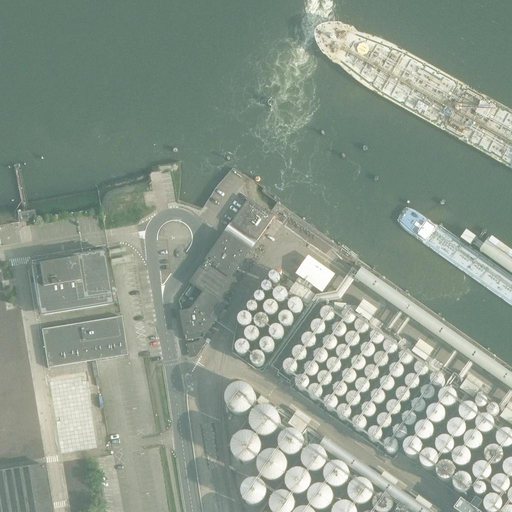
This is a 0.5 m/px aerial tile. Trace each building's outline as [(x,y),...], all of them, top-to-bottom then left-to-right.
[(249,202),(233,224),(257,241),(275,217),(268,213),(267,214),(249,202)] [(34,213),(19,215),(20,222),(20,224),(27,223),(26,221),(35,220),(34,213)] [(191,311),(181,313),(186,341),(205,338),(230,303),(224,299),(237,281),(233,278),(252,252),(226,234),(191,284),(204,293),(191,311)] [(95,253),(31,264),(40,317),(113,305),(109,283),(103,252),(102,251),(102,250),(101,250),(100,249),(99,249),(98,248),(97,249),(96,249),(96,250),(95,250),(95,251),(95,252),(94,252),(95,253)] [(310,253),(298,269),(327,289),(338,273),(310,253)] [(125,325),(145,322),(137,263),(113,266),(120,314),(123,313),(125,325)] [(361,270),(355,280),(451,344),(449,347),(483,369),(492,356),(361,270)] [(268,282),(269,284),(272,286),(275,286),(277,285),(278,282),(277,279),(275,277),(272,277),(269,279),(268,282)] [(295,286),(292,285),(289,292),(311,304),(317,293),(297,282),(295,286)] [(261,292),(262,295),(264,297),(267,297),(270,295),(271,292),(270,290),(267,288),(265,288),(262,289),(261,292)] [(273,299),(273,302),(275,305),(278,307),(282,306),(285,304),(286,301),(286,298),(284,295),(281,293),(277,294),(275,295),(273,299)] [(254,302),(255,305),(257,307),(260,307),(262,305),(263,303),(262,300),(260,298),(257,298),(255,300),(254,302)] [(370,321),(378,309),(364,300),(356,312),(370,321)] [(288,309),(289,313),(291,316),(294,317),(297,317),(300,315),(302,312),(301,308),(300,305),(296,304),(293,304),(290,306),(288,309)] [(263,312),(264,315),(265,318),(269,320),(272,320),(275,318),(277,315),(276,311),(274,308),(271,307),(268,307),(265,309),(263,312)] [(247,312),(248,315),(250,317),(253,317),(256,315),(257,313),(256,310),(253,308),(251,308),(248,310),(247,312)] [(321,318),(322,322),(323,325),(327,326),(330,326),(333,324),(335,321),(334,317),(332,315),(329,313),(326,313),(323,315),(321,318)] [(342,321),(342,324),(344,327),(347,329),(351,329),(354,327),(355,324),(355,320),(353,317),(350,316),(347,316),(344,318),(342,321)] [(121,317),(42,330),(48,368),(96,361),(127,356),(121,317)] [(279,322),(279,326),(281,329),(284,330),(287,330),(290,328),(292,325),(292,322),(290,319),(287,317),(283,317),(280,319),(279,322)] [(238,323),(238,327),(240,329),(243,331),(247,331),(249,329),(251,326),(251,322),(249,319),(246,318),(242,318),(239,320),(238,323)] [(254,325),(254,329),(256,332),(259,333),(263,333),(266,331),(267,328),(267,324),(265,321),(262,320),(259,320),(256,322),(254,325)] [(355,330),(355,334),(357,337),(361,338),(364,338),(367,336),(369,333),(368,330),(366,327),(363,325),(360,325),(357,327),(355,330)] [(311,332),(311,335),(313,338),(316,340),(320,340),(323,338),(324,334),(324,331),(322,328),(319,326),(316,327),(313,329),(311,332)] [(333,335),(333,338),(335,341),(338,343),(342,342),(345,341),(346,337),(346,334),(344,331),(341,329),(337,330),(334,332),(333,335)] [(269,336),(269,340),(271,343),(275,344),(278,344),(281,342),(283,338),(282,335),(280,332),(276,331),(273,331),(270,333),(269,336)] [(245,338),(245,342),(247,345),(250,346),(253,346),(256,344),(258,341),(258,337),(256,334),(253,333),(249,333),(246,335),(245,338)] [(371,342),(371,345),(373,348),(376,350),(380,350),(383,348),(384,344),(384,341),(382,338),(379,337),(375,337),(372,339),(371,342)] [(345,344),(346,347),(347,350),(351,352),(354,352),(357,350),(359,347),(358,343),(356,340),(353,339),(350,339),(347,341),(345,344)] [(302,345),(302,349),(304,352),(307,353),(311,353),(314,351),(315,348),(315,344),(313,341),(310,340),(307,340),(304,342),(302,345)] [(201,342),(188,344),(187,344),(188,353),(190,353),(190,357),(195,356),(202,347),(201,342)] [(323,348),(323,351),(325,354),(328,356),(332,356),(335,354),(336,351),(336,347),(334,344),(331,343),(328,343),(325,345),(323,348)] [(236,349),(236,353),(238,356),(241,357),(244,357),(247,355),(249,352),(249,349),(247,346),(244,344),(240,344),(237,346),(236,349)] [(260,349),(260,352),(262,355),(265,357),(269,357),(272,355),(273,351),(273,348),(271,345),(268,344),(264,344),(261,346),(260,349)] [(384,351),(384,355),(386,358),(389,359),(393,359),(396,357),(397,354),(397,350),(395,347),(392,346),(389,346),(386,348),(384,351)] [(361,355),(361,358),(363,361),(366,363),(370,363),(373,361),(374,358),(374,354),(372,351),(369,350),(366,350),(363,352),(361,355)] [(336,357),(337,361),(339,363),(342,365),(345,365),(348,363),(350,360),(349,356),(347,353),(344,352),(341,352),(338,354),(336,357)] [(293,358),(293,362),(295,365),(298,366),(302,366),(305,364),(306,361),(306,358),(304,355),(301,353),(297,353),(294,355),(293,358)] [(251,361),(251,365),(253,368),(256,369),(260,369),(263,367),(264,364),(264,361),(262,358),(259,356),(255,356),(252,358),(251,361)] [(314,361),(314,365),(316,367),(319,369),(322,369),(325,367),(327,364),(327,360),(325,357),(322,356),(318,356),(315,358),(314,361)] [(399,362),(400,366),(401,369),(405,370),(408,370),(411,368),(413,365),(412,361),(410,358),(407,357),(404,357),(401,359),(399,362)] [(375,364),(375,367),(377,370),(380,372),(384,372),(386,370),(388,367),(388,363),(386,360),(383,359),(379,359),(376,361),(375,364)] [(351,368),(352,371),(354,374),(357,376),(360,376),(363,374),(365,371),(365,367),(363,364),(359,363),(356,363),(353,365),(351,368)] [(327,371),(327,374),(329,377),(332,379),(336,379),(338,377),(340,373),(340,370),(338,367),(335,366),(331,366),(328,368),(327,371)] [(283,372),(283,376),(285,378),(288,380),(292,380),(295,378),(296,375),(296,371),(294,368),(291,367),(287,367),(284,369),(283,372)] [(415,373),(415,377),(417,380),(420,381),(424,381),(427,379),(428,376),(428,372),(426,369),(423,368),(419,368),(416,370),(415,373)] [(305,374),(305,377),(307,380),(310,382),(313,382),(316,380),(318,377),(318,373),(316,370),(313,369),(309,369),(306,371),(305,374)] [(390,376),(390,379),(392,382),(395,384),(399,383),(402,381),(403,378),(403,375),(401,372),(398,370),(394,370),(392,372),(390,376)] [(365,378),(365,381),(367,384),(370,386),(374,385),(377,383),(378,380),(378,377),(376,374),(373,372),(370,372),(367,374),(365,378)] [(60,452),(94,447),(84,375),(50,380),(60,452)] [(342,381),(343,385),(344,388),(348,389),(351,389),(354,387),(356,384),(355,380),(353,377),(350,376),(347,376),(344,378),(342,381)] [(239,406),(244,406),(249,404),(253,401),(256,396),(256,391),(255,386),(252,381),(248,378),(243,377),(238,377),(233,379),(229,382),(227,387),(226,392),(227,397),(230,402),(234,405),(239,406)] [(318,384),(318,387),(320,390),(323,392),(326,391),(329,389),(331,386),(331,383),(329,380),(326,378),(322,378),(319,380),(318,384)] [(431,384),(431,387),(433,390),(436,392),(440,392),(443,390),(444,386),(444,383),(442,380),(439,379),(435,379),(432,381),(431,384)] [(405,386),(405,390),(407,393),(410,394),(414,394),(417,392),(418,389),(418,385),(416,382),(413,381),(410,381),(407,383),(405,386)] [(295,387),(295,391),(297,394),(300,395),(304,395),(307,393),(308,390),(308,386),(306,384),(303,382),(299,382),(296,384),(295,387)] [(380,388),(381,392),(383,395),(386,396),(389,396),(392,394),(394,391),(394,388),(392,385),(388,383),(385,383),(382,385),(380,388)] [(356,391),(356,394),(358,397),(361,399),(364,399),(367,397),(369,393),(369,390),(367,387),(364,385),(360,386),(357,388),(356,391)] [(333,394),(333,397),(335,400),(338,402),(342,402),(345,400),(346,397),(346,393),(344,390),(341,389),(337,389),(335,391),(333,394)] [(308,397),(308,400),(310,403),(313,405),(317,405),(320,403),(321,399),(321,396),(319,393),(316,391),(312,392),(310,394),(308,397)] [(421,397),(421,401),(423,403),(426,405),(430,405),(433,403),(434,400),(434,396),(432,393),(429,392),(425,392),(423,394),(421,397)] [(396,399),(396,403),(398,406),(401,407),(405,407),(408,405),(409,402),(409,398),(407,396),(404,394),(400,394),(398,396),(396,399)] [(441,411),(444,414),(448,415),(452,415),(455,412),(458,409),(458,405),(457,401),(454,398),(450,396),(446,396),(442,399),(439,403),(439,407),(441,411)] [(371,402),(371,405),(373,408),(376,410),(380,410),(383,408),(384,405),(384,401),(382,398),(379,397),(375,397),(372,399),(371,402)] [(264,429),(269,429),(274,427),(278,424),(280,419),(281,414),(280,409),(277,404),(273,401),(268,399),(263,400),(258,402),(254,405),(252,410),(251,415),(252,420),(255,425),(259,428),(264,429)] [(347,404),(347,408),(349,410),(352,412),(355,412),(358,410),(360,407),(360,403),(358,400),(355,399),(351,399),(348,401),(347,404)] [(324,407),(324,410),(326,413),(329,415),(333,414),(335,412),(337,409),(337,406),(335,403),(332,401),(328,402),(325,404),(324,407)] [(411,410),(411,414),(413,416),(416,418),(420,418),(423,416),(424,413),(424,409),(422,406),(419,405),(415,405),(413,407),(411,410)] [(387,413),(387,416),(389,419),(392,421),(396,420),(399,419),(400,415),(400,412),(398,409),(395,407),(392,408),(389,410),(387,413)] [(362,414),(362,418),(364,421),(367,422),(371,422),(374,420),(375,417),(375,413),(373,410),(370,409),(367,409),(364,411),(362,414)] [(338,416),(338,420),(340,423),(343,424),(346,424),(349,422),(351,419),(351,416),(349,413),(346,411),(342,411),(339,413),(338,416)] [(461,426),(464,429),(468,430),(472,429),(475,427),(478,423),(478,419),(477,415),(474,412),(470,411),(466,411),(462,413),(459,417),(459,422),(461,426)] [(429,429),(432,432),(436,433),(440,432),(443,430),(445,426),(446,422),(445,418),(442,415),(438,413),(434,414),(430,416),(427,420),(427,425),(429,429)] [(402,423),(402,427),(404,430),(408,431),(411,431),(414,429),(415,426),(415,422),(413,420),(410,418),(406,418),(404,420),(402,423)] [(378,425),(378,429),(380,432),(383,433),(386,433),(389,431),(391,428),(391,425),(389,422),(386,420),(382,420),(379,422),(378,425)] [(279,434),(280,439),(282,444),(286,447),(291,448),(297,448),(301,445),(304,441),(306,436),(305,431),(302,427),(298,424),(293,422),(288,423),(284,425),(281,429),(279,434)] [(352,428),(352,432),(354,434),(357,436),(361,436),(364,434),(365,431),(365,427),(363,424),(360,423),(357,423),(354,425),(352,428)] [(478,439),(482,442),(486,443),(490,442),(493,440),(495,436),(496,432),(494,428),(491,425),(487,424),(483,424),(479,426),(477,430),(476,435),(478,439)] [(245,456),(251,456),(255,454),(259,450),(262,445),(262,440),(261,435),(258,431),(254,427),(249,426),(244,426),(239,428),(235,432),(233,436),(232,441),(233,447),(236,451),(240,454),(245,456)] [(449,444),(453,446),(457,447),(461,447),(464,444),(466,441),(467,437),(465,433),(462,430),(458,428),(454,429),(450,431),(448,435),(448,439),(449,444)] [(417,446),(420,448),(424,449),(428,449),(431,446),(433,443),(434,439),(433,435),(430,432),(426,430),(421,431),(417,433),(415,437),(415,441),(417,446)] [(393,437),(393,440),(395,443),(398,444),(402,444),(405,442),(406,439),(406,436),(404,433),(401,431),(397,431),(394,433),(393,437)] [(368,439),(368,443),(370,446),(373,447),(377,447),(380,445),(381,442),(381,438),(379,435),(376,434),(372,434),(369,436),(368,439)] [(498,453),(502,456),(505,457),(509,456),(511,454),(511,439),(507,437),(503,438),(499,440),(497,444),(496,449),(498,453)] [(303,450),(303,455),(306,459),(310,462),(315,464),(320,463),(325,461),(328,457),(329,452),(329,447),(326,442),(322,439),(317,438),(312,438),(307,441),(304,445),(303,450)] [(465,455),(469,458),(473,459),(477,458),(480,456),(482,453),(483,449),(481,445),(478,441),(474,440),(470,440),(466,443),(464,446),(463,451),(465,455)] [(272,473),(278,472),(282,470),(286,467),(289,462),(289,457),(288,452),(285,448),(281,444),(276,443),(271,443),(266,445),(262,449),(260,453),(259,458),(260,463),(263,468),(267,471),(272,473)] [(384,450),(384,453),(386,456),(389,458),(393,458),(395,455),(397,452),(397,449),(395,446),(392,444),(388,445),(385,447),(384,450)] [(436,459),(440,462),(444,463),(448,463),(451,460),(453,457),(454,453),(452,449),(449,446),(445,444),(441,444),(437,447),(435,451),(434,455),(436,459)] [(405,462),(408,465),(412,466),(416,465),(419,463),(421,459),(422,455),(421,451),(418,448),(414,447),(409,447),(405,449),(403,453),(403,458),(405,462)] [(325,466),(325,471),(328,476),(332,479),(338,481),(343,480),(348,477),(350,472),(351,467),(350,461),(347,458),(344,456),(340,455),(336,455),(331,457),(327,461),(325,466)] [(486,471),(490,474),(494,474),(498,474),(501,471),(503,468),(504,464),(502,460),(499,457),(495,455),(491,456),(487,458),(485,462),(484,466),(486,471)] [(454,471),(457,474),(461,475),(465,475),(468,472),(470,469),(471,465),(470,461),(467,458),(463,456),(458,456),(455,459),(452,463),(452,467),(454,471)] [(71,511),(88,509),(80,458),(63,460),(71,511)] [(421,474),(425,477),(429,478),(433,477),(436,475),(438,471),(439,467),(437,463),(434,460),(430,459),(426,459),(422,461),(420,465),(419,470),(421,474)] [(287,474),(288,479),(290,483),(294,486),(299,488),(304,487),(309,485),(312,481),(313,476),(313,471),(310,466),(306,463),(301,461),(296,462),(292,465),(288,469),(287,474)] [(51,511),(44,465),(0,472),(0,511),(51,511)] [(504,482),(508,485),(511,486),(511,467),(509,467),(505,470),(503,474),(503,478),(504,482)] [(243,483),(243,488),(246,492),(250,496),(255,497),(260,496),(264,494),(267,490),(269,485),(268,480),(266,475),(262,472),(257,471),(252,471),(247,474),(244,478),(243,483)] [(349,483),(349,488),(352,493),(356,496),(361,497),(366,497),(370,494),(373,490),(375,485),(374,480),(372,476),(368,473),(363,471),(358,472),(353,474),(350,478),(349,483)] [(438,487),(441,489),(445,490),(449,490),(452,487),(455,484),(455,480),(454,476),(451,473),(447,471),(443,472),(439,474),(436,478),(436,482),(438,487)] [(474,487),(478,490),(481,491),(485,490),(489,487),(491,484),(491,480),(490,476),(487,473),(483,471),(479,472),(475,474),(473,478),(472,482),(474,487)] [(309,487),(309,493),(312,498),(316,501),(322,502),(327,501),(332,498),(335,493),(335,488),(334,483),(331,480),(328,477),(324,476),(320,476),(315,478),(311,482),(309,487)] [(455,497),(458,500),(462,501),(466,500),(469,498),(472,494),(472,490),(471,486),(468,483),(464,482),(460,482),(456,484),(453,488),(453,493),(455,497)] [(271,496),(271,501),(274,506),(278,509),(283,511),(288,510),(293,507),(296,503),(297,498),(297,493),(294,489),(290,486),(285,484),(280,485),(275,487),(272,491),(271,496)] [(493,499),(497,502),(501,503),(505,502),(508,500),(510,496),(511,492),(509,488),(506,485),(502,484),(498,484),(494,486),(492,490),(491,495),(493,499)] [(394,499),(394,496),(393,493),(392,490),(389,488),(386,486),(383,486),(380,487),(377,489),(375,492),(374,495),(374,498),(375,501),(378,504),(380,506),(384,506),(387,506),(390,504),(392,502),(394,499)] [(333,506),(333,511),(357,511),(359,508),(358,503),(356,498),(352,495),(347,494),(342,494),(337,497),(334,501),(333,506)] [(293,511),(319,511),(319,509),(316,505),(312,501),(307,500),(302,501),(298,503),(295,507),(293,511)] [(398,505),(398,509),(400,511),(407,511),(409,511),(411,508),(411,504),(409,501),(406,500),(402,500),(399,502),(398,505)] [(473,506),(479,509),(482,503),(476,500),(473,506)] [(502,511),(502,508),(499,505),(495,503),(490,504),(487,506),(484,510),(483,511),(502,511)]
